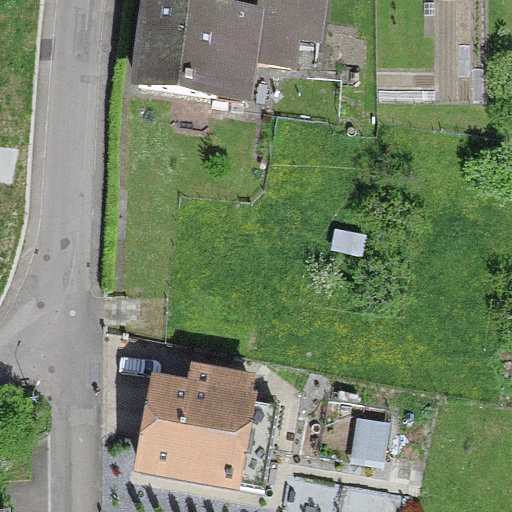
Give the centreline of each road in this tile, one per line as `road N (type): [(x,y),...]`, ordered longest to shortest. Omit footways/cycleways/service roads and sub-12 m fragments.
road 1 (residential): [(60,348),(86,0)]
road 2 (residential): [(61,511),(60,348)]
